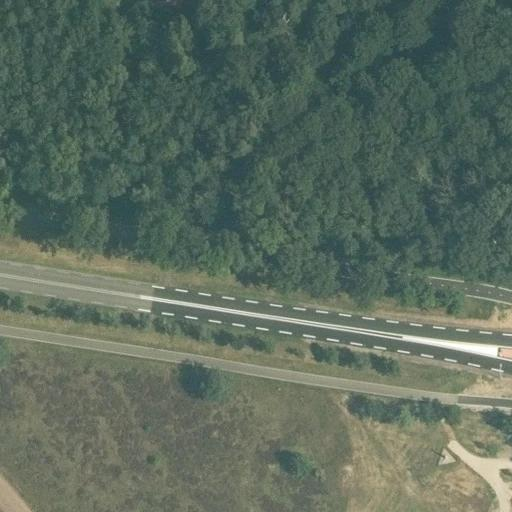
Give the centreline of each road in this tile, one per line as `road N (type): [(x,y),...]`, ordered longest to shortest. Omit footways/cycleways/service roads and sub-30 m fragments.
road 1 (primary): [(352,331),(0,276)]
road 2 (primary): [(352,331),(511,367)]
road 3 (primary): [(511,344),(352,331)]
